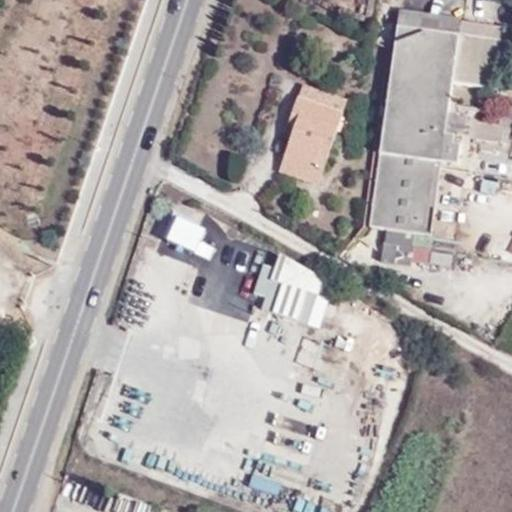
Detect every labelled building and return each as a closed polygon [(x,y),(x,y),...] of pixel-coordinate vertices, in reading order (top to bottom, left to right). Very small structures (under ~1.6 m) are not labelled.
[(493,90),(496,59),(500,28),(442,20),(440,34),(398,29),(373,228),(391,231),(390,244),(384,243),(383,262),(413,268),(416,247),(412,247),(413,234),(434,237),(444,162),(457,164),(460,137),(501,144),(503,129),(466,121),(466,118),(449,115),(453,84),(493,90)] [(511,60),(511,29),(500,28),(496,59),(511,60)] [(344,116),(299,99),(292,120),(298,123),(296,129),(283,171),(320,185),(344,116)] [(292,120),(289,126),(296,129),(298,123),(292,120)] [(254,308),(322,325),(330,294),(321,291),(327,269),(268,255),(254,308)] [(246,274),(194,265),(188,299),(240,308),(246,274)]
